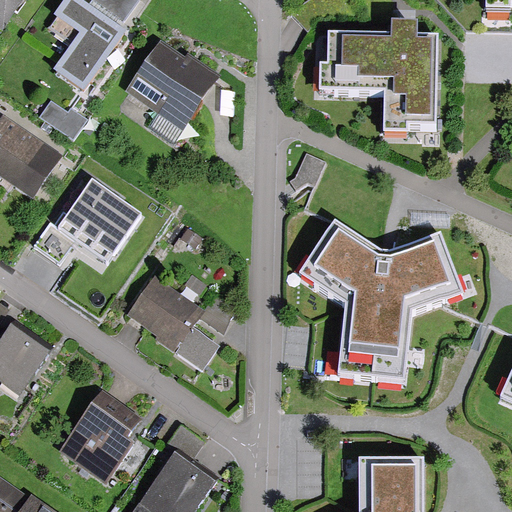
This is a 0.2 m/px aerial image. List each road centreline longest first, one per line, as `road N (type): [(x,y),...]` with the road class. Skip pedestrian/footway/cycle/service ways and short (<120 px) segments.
road 1 (residential): [(270,0),(259,450)]
road 2 (residential): [(0,269),(259,450)]
